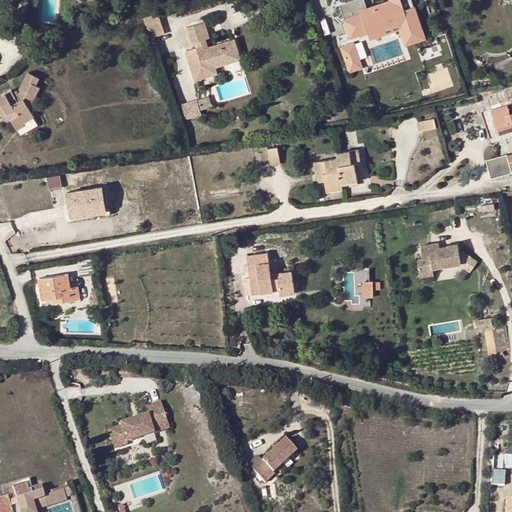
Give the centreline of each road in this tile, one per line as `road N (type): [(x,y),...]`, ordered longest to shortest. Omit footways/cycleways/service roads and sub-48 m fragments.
road 1 (unclassified): [(511,407),(412,397),(285,367),(45,354)]
road 2 (residential): [(414,193),(7,260)]
road 3 (residential): [(99,511),(45,354)]
